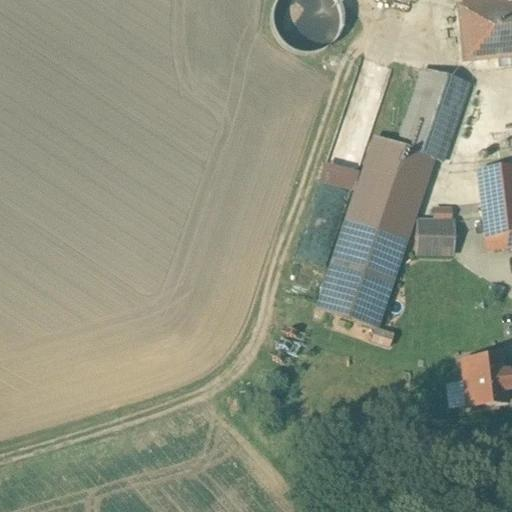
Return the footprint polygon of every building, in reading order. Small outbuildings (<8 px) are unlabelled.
[(300,0),(300,33),(339,33),(339,0),(300,0)] [(511,3),(456,9),(462,63),(511,57),(511,3)] [(392,213),(411,220),(430,160),(440,164),(466,86),(421,71),(380,198),(396,203),(392,213)] [(511,157),(509,158),(510,168),(476,172),(485,252),(511,248),(511,157)] [(415,223),(414,255),(451,256),(452,224),(415,223)] [(403,244),(344,224),(315,309),(374,329),(403,244)] [(499,359),(461,363),(466,408),(504,403),(503,390),(507,390),(505,373),(501,374),(499,359)]
